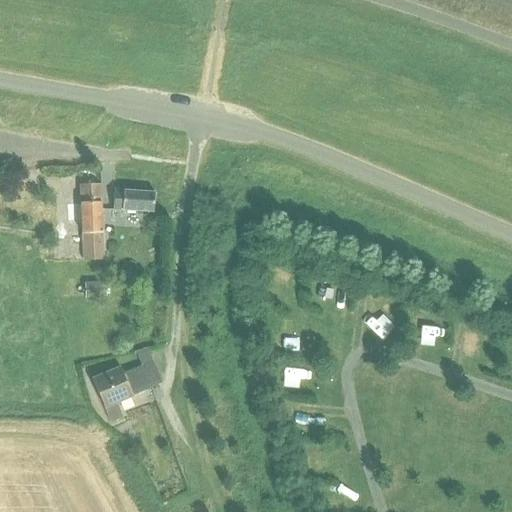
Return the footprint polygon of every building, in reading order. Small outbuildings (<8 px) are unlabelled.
[(99,184),(79,185),(80,201),(81,221),(83,261),(102,260),(101,233),(99,184)] [(152,213),(154,193),(113,190),(112,210),(152,213)] [(75,220),(74,200),(59,201),(59,220),(75,220)] [(104,283),(83,284),(83,298),(105,297),(104,283)] [(371,315),(364,301),(347,309),(354,324),(371,315)] [(120,367),(91,379),(104,408),(110,423),(122,418),(116,403),(132,396),(150,388),(163,383),(149,349),(136,354),(141,366),(122,374),(120,367)] [(289,368),(290,385),(307,385),(306,367),(289,368)] [(327,427),(327,413),(309,413),(309,427),(327,427)]
